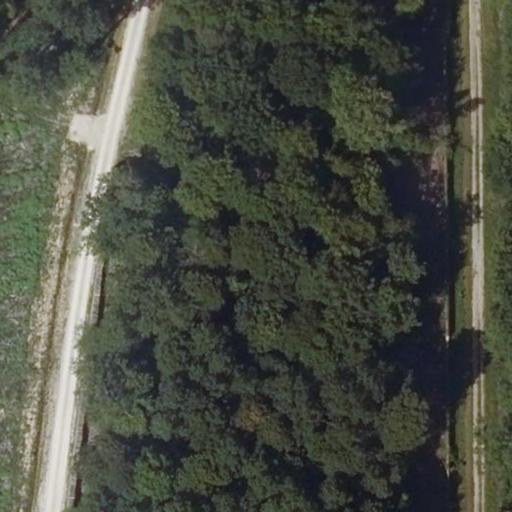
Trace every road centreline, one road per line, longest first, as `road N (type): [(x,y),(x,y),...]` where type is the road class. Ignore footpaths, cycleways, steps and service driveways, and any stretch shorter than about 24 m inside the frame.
road 1 (track): [(64,511),(115,87),(138,0)]
road 2 (track): [(501,0),(502,511)]
